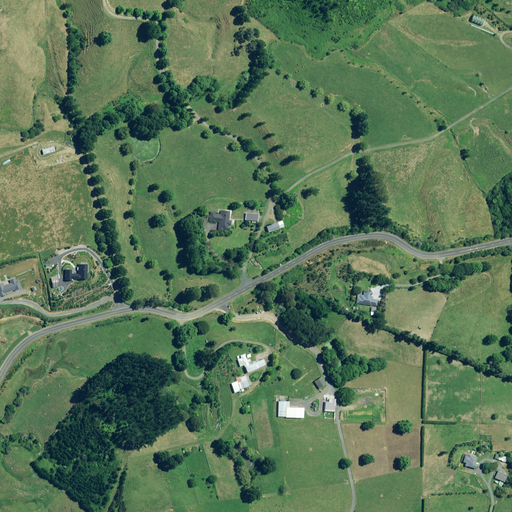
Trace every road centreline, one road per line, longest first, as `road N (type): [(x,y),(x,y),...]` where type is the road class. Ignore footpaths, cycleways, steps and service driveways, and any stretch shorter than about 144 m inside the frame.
road 1 (unclassified): [(0,377),(42,331),(133,308),(191,316),(340,240),(383,235),(429,256),(511,240)]
road 2 (track): [(269,209),(270,177),(259,160),(211,128),(162,76),(149,17),(106,11),(105,0)]
